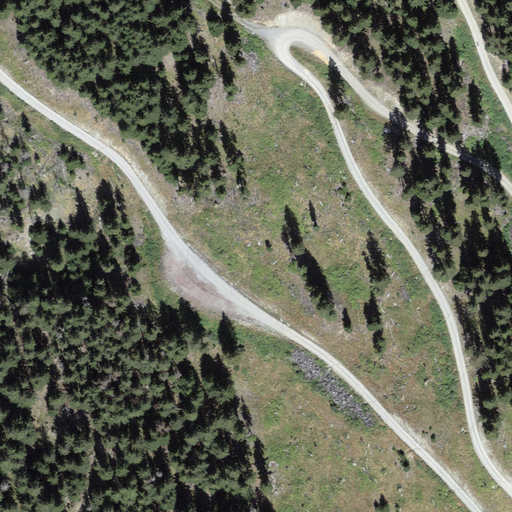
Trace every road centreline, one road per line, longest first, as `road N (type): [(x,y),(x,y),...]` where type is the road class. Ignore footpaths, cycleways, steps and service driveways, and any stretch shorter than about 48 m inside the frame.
road 1 (track): [(478,511),(333,361),(210,275),(113,154),(0,74)]
road 2 (track): [(283,41),(285,57),(323,95),(362,185),(442,300),(477,442),(511,490)]
road 3 (track): [(511,189),(383,110),(310,39),(283,41)]
road 4 (track): [(461,0),(511,113)]
